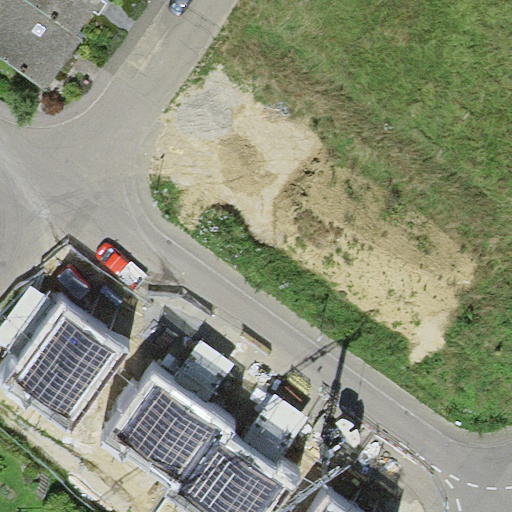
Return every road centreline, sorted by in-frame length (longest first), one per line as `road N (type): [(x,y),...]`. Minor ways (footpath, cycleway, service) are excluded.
road 1 (residential): [(64,188),(507,511)]
road 2 (residential): [(64,188),(138,106),(208,0)]
